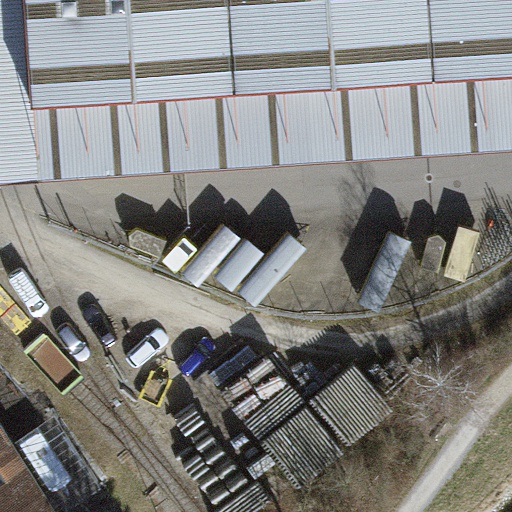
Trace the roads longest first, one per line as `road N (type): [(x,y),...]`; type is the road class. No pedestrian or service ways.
road 1 (unclassified): [(0,235),(276,345),(377,343),(490,309),(511,291)]
road 2 (track): [(411,511),(511,383)]
